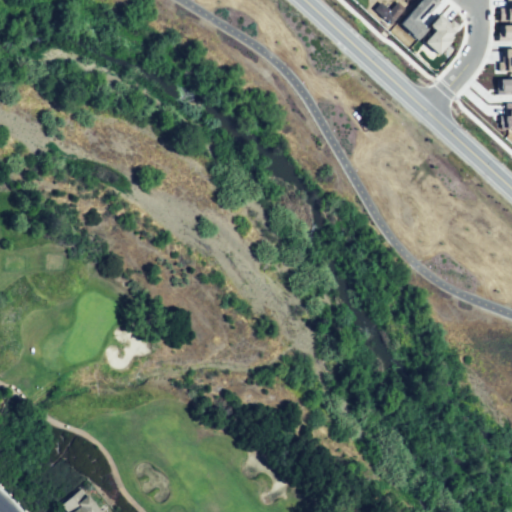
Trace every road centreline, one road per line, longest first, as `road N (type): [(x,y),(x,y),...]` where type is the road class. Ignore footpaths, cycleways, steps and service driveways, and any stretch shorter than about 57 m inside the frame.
road 1 (residential): [(511,191),(302,0)]
road 2 (residential): [(426,112),(469,53),(470,0)]
